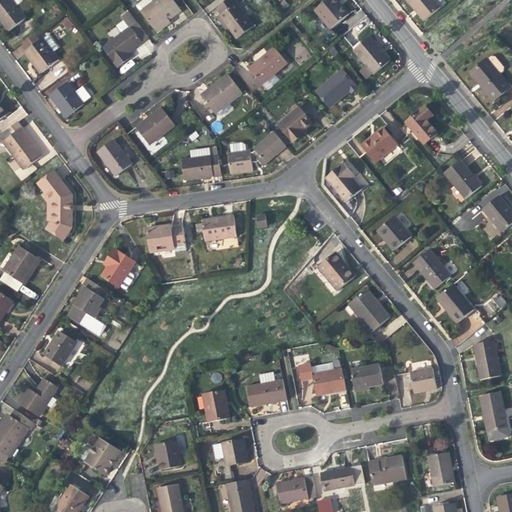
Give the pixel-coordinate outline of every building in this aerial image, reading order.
[(26,18),(15,5),(11,0),(0,0),(0,19),(9,31),(26,18)] [(163,24),(169,20),(181,11),(172,0),(155,0),(141,11),(158,32),(165,27),(163,24)] [(226,0),(215,8),(221,15),(237,3),(234,0),(226,0)] [(331,29),(348,15),(344,9),(340,5),(341,4),(337,0),(326,0),(314,10),(331,29)] [(434,0),(406,0),(415,10),(424,21),(441,8),(434,0)] [(237,3),(221,15),(220,16),(229,28),(238,39),(255,26),(237,3)] [(226,30),(229,28),(220,16),(217,18),(224,27),(226,30)] [(68,31),(73,27),(67,19),(62,24),(68,31)] [(148,38),(136,22),(103,47),(119,67),(132,57),(129,53),(133,49),(148,38)] [(50,33),(43,38),(50,47),(57,42),(50,33)] [(23,42),(28,49),(39,41),(34,34),(23,42)] [(353,50),(366,66),(373,75),(390,61),(382,50),(370,36),(353,50)] [(60,60),(50,47),(43,38),(39,41),(28,49),(24,52),(31,61),(33,59),(43,72),(60,60)] [(262,57),(248,69),(262,85),(288,64),(274,47),(262,57)] [(41,74),(43,72),(33,59),(31,61),(34,65),(41,74)] [(487,59),(470,73),(482,88),(493,101),(510,87),(487,59)] [(367,80),(373,75),(366,66),(360,71),(367,80)] [(343,69),(315,91),(329,108),(342,98),(350,91),(351,93),(358,88),(343,69)] [(216,82),(213,84),(216,87),(202,97),(214,114),(242,93),(228,74),(216,82)] [(66,117),(85,104),(69,83),(50,96),(58,107),(66,117)] [(200,94),(202,97),(216,87),(213,84),(200,94)] [(425,105),(422,107),(431,118),(434,116),(425,105)] [(8,116),(13,124),(27,114),(22,106),(8,116)] [(428,121),(431,118),(422,107),(405,121),(424,144),(438,133),(432,125),(428,121)] [(150,117),(136,128),(149,145),(175,126),(161,108),(150,117)] [(299,108),(278,125),(293,143),(302,135),(300,132),(303,130),(312,123),(299,108)] [(3,143),(22,129),(23,128),(18,121),(0,135),(0,143),(1,145),(3,143)] [(398,144),(383,127),(373,135),(361,145),(375,163),(398,144)] [(32,141),(22,129),(3,143),(24,170),(43,156),(32,141)] [(253,149),(256,152),(262,159),(259,162),(263,166),(286,147),(274,132),(253,149)] [(132,165),(113,140),(96,152),(115,177),(124,171),(132,165)] [(231,153),(246,151),(245,145),(243,143),(230,145),(231,153)] [(252,164),(250,153),(250,151),(246,151),(231,153),(227,153),(230,174),(242,173),(253,172),(252,164)] [(256,152),(250,153),(252,164),(259,162),(262,159),(256,152)] [(221,176),(218,154),(181,159),(184,181),(202,178),(221,176)] [(460,161),(445,173),(466,199),(482,187),(471,174),(460,161)] [(361,190),(353,180),(350,176),(353,173),(345,163),(336,170),(326,178),(346,202),(361,190)] [(46,203),(46,212),(73,211),(73,195),(66,186),(54,170),(37,184),(44,193),(50,200),(46,203)] [(41,196),(46,203),(50,200),(44,193),(41,196)] [(499,196),(483,210),(502,233),(511,224),(511,211),(509,208),(499,196)] [(453,221),(460,233),(485,219),(478,207),(453,221)] [(46,220),(50,222),(54,225),(49,232),(64,241),(70,232),(73,227),(73,211),(46,212),(46,220)] [(202,220),(202,224),(203,232),(205,242),(237,237),(233,216),(218,218),(202,220)] [(377,231),(384,240),(387,238),(397,249),(412,237),(395,216),(377,231)] [(265,218),(257,219),(257,220),(256,220),(257,228),(258,228),(258,229),(267,228),(265,218)] [(45,229),(49,232),(54,225),(50,222),(45,229)] [(183,227),(171,229),(171,225),(167,225),(162,226),(163,228),(156,229),(156,227),(147,228),(150,253),(175,250),(175,248),(186,246),(183,227)] [(394,252),(397,249),(387,238),(384,240),(388,244),(394,252)] [(3,271),(21,283),(31,267),(34,269),(41,260),(19,246),(3,271)] [(120,286),(129,272),(135,263),(114,249),(106,261),(110,263),(107,267),(101,276),(119,288),(120,286)] [(430,250),(414,263),(425,276),(436,289),(452,276),(430,250)] [(355,278),(345,265),(344,266),(342,264),(340,262),(342,261),(335,253),(317,268),(337,292),(355,278)] [(30,276),(34,269),(31,267),(21,283),(24,285),(30,276)] [(134,275),(129,272),(120,286),(127,290),(135,278),(134,275)] [(109,293),(88,280),(83,287),(86,288),(80,298),(74,306),(95,320),(101,309),(99,308),(104,300),(109,293)] [(454,284),(437,298),(447,311),(457,324),(474,310),(454,284)] [(390,318),(380,306),(378,307),(377,305),(375,303),(377,301),(367,290),(348,305),(372,333),(390,318)] [(0,292),(0,321),(5,314),(14,301),(0,292)] [(494,299),(500,308),(507,304),(501,295),(494,299)] [(95,320),(74,306),(67,317),(99,337),(106,327),(95,320)] [(52,342),(43,355),(62,367),(77,343),(59,331),(52,342)] [(495,341),(474,345),(477,364),(480,380),(501,376),(495,341)] [(351,371),(354,389),(368,387),(368,388),(373,387),(383,385),(380,366),(351,371)] [(425,392),(437,390),(432,368),(410,372),(415,394),(425,392)] [(346,391),(342,369),(312,375),(316,397),(331,394),(346,391)] [(38,388),(35,393),(27,388),(17,404),(39,418),(58,388),(44,379),(38,388)] [(287,401),(283,380),(246,387),(250,408),(270,405),(287,401)] [(208,423),(230,419),(227,406),(224,390),(202,395),(208,423)] [(501,392),(480,396),(484,416),(487,433),(489,433),(508,429),(501,392)] [(35,424),(13,410),(4,425),(0,430),(0,451),(10,458),(29,429),(31,430),(35,424)] [(510,437),(508,429),(489,433),(490,441),(510,437)] [(94,449),(85,462),(85,463),(105,476),(111,467),(109,465),(110,464),(111,461),(114,463),(121,452),(100,439),(94,449)] [(244,440),(222,444),(225,458),(226,466),(245,462),(243,452),(246,451),(246,449),(244,440)] [(161,463),(163,471),(182,467),(177,441),(154,446),(157,460),(158,464),(161,463)] [(216,459),(225,458),(222,444),(214,446),(216,459)] [(85,462),(94,449),(88,445),(85,446),(79,455),(80,458),(85,462)] [(10,458),(0,451),(0,461),(6,465),(10,458)] [(434,487),(455,483),(452,470),(449,453),(428,457),(434,487)] [(401,456),(386,459),(386,461),(383,461),(379,462),(379,461),(369,463),(373,486),(406,480),(401,456)] [(336,471),(321,474),(325,491),(355,485),(351,468),(336,471)] [(316,498),(312,477),(294,481),(276,484),(281,505),(316,498)] [(248,481),(226,485),(231,511),(253,511),(251,498),(248,481)] [(157,489),(161,509),(164,509),(164,511),(183,511),(178,484),(157,489)] [(55,509),(59,511),(79,511),(83,507),(89,497),(71,485),(55,509)] [(511,511),(511,494),(497,497),(500,511),(499,511),(511,511)] [(333,511),(330,497),(316,500),(318,511),(333,511)]
